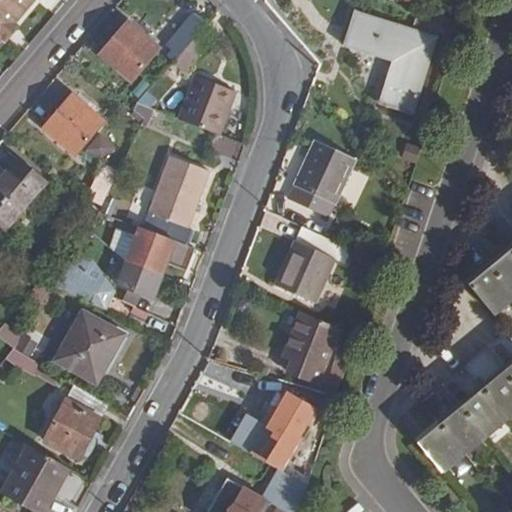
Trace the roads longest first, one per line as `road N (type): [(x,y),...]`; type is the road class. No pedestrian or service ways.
road 1 (residential): [(102,511),(196,342),(280,110),(280,63),(235,0)]
road 2 (residential): [(511,18),(371,444),(378,474),(409,511)]
road 3 (residential): [(95,0),(0,111)]
